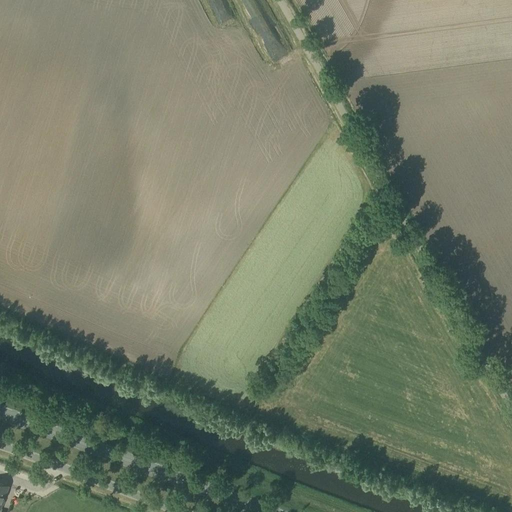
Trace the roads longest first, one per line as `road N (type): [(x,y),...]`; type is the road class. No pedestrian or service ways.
road 1 (unclassified): [(511,409),(278,0)]
road 2 (primary): [(265,511),(0,413)]
road 3 (unclassified): [(177,511),(0,446)]
